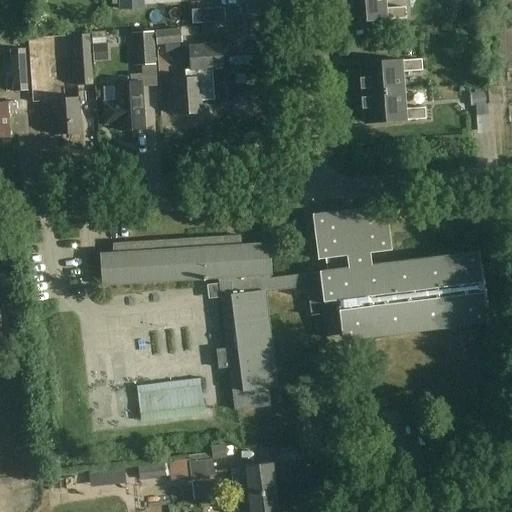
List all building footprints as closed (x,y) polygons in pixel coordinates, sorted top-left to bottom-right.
[(121,0),(122,10),(143,9),(142,0),(121,0)] [(342,0),(345,22),(405,18),(404,7),(384,8),(383,0),(342,0)] [(455,0),(463,12),(481,3),(479,0),(455,0)] [(155,64),(153,31),(133,32),(135,65),(155,64)] [(94,85),(89,35),(74,37),(79,86),(94,85)] [(223,69),(221,45),(189,47),(191,70),(186,71),(187,80),(172,81),(173,95),(170,95),(171,111),(174,111),(175,115),(202,113),(201,99),(214,98),(212,70),(223,69)] [(28,90),(25,49),(11,50),(14,91),(28,90)] [(420,59),(359,63),(362,93),(402,90),(401,71),(421,70),(420,59)] [(143,95),(141,75),(131,76),(132,84),(115,85),(116,97),(115,97),(116,103),(105,104),(107,124),(117,123),(117,131),(145,129),(143,95)] [(501,104),(500,87),(487,88),(489,104),(501,104)] [(362,93),(364,122),(424,118),(424,107),(404,109),(402,90),(362,93)] [(81,134),(78,99),(52,101),(54,136),(81,134)] [(15,115),(14,102),(0,102),(0,139),(10,138),(8,115),(15,115)] [(482,134),(495,133),(493,116),(480,117),(482,134)] [(391,251),(386,207),(313,215),(318,260),(325,259),(327,272),(272,278),(268,243),(241,247),(239,236),(113,244),(114,254),(100,255),(103,287),(219,279),(220,284),(208,285),(209,298),(221,297),(227,350),(217,351),(219,369),(230,368),(235,411),(270,406),(267,389),(277,388),(265,293),(307,288),(311,317),(340,313),(343,341),(487,325),(479,253),(371,266),(370,253),(391,251)] [(28,324),(15,324),(15,338),(28,338),(28,324)] [(180,359),(201,356),(199,336),(178,338),(180,359)] [(100,425),(136,424),(133,354),(98,355),(100,425)] [(139,389),(143,427),(206,420),(202,382),(139,389)] [(246,481),(248,496),(276,492),(272,465),(245,468),(245,469),(230,471),(232,483),(246,481)] [(171,484),(170,471),(145,474),(146,486),(171,484)] [(220,480),(192,483),(194,501),(222,498),(220,480)] [(278,511),(276,492),(248,496),(250,511),(238,511),(278,511)]
